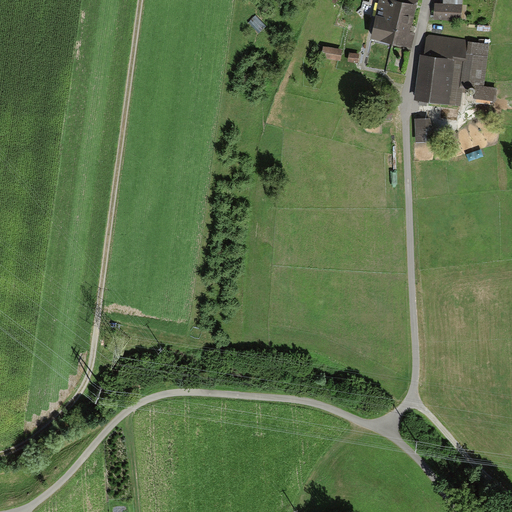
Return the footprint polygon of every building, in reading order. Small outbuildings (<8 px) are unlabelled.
[(416,2),(407,0),(378,0),(370,35),(411,45),(414,32),(409,31),(416,2)] [(442,0),(443,3),(433,3),(432,19),(462,20),(462,0),(442,0)] [(424,51),(421,51),(415,97),(450,102),(450,105),(460,106),(463,86),(476,87),(474,97),(496,99),(498,86),(484,85),(489,42),(429,34),(426,36),(424,51)] [(342,48),(323,45),(321,55),(340,59),(342,48)] [(359,53),(349,51),(348,59),(358,61),(359,53)] [(431,116),(415,117),(415,141),(432,141),(431,116)]
